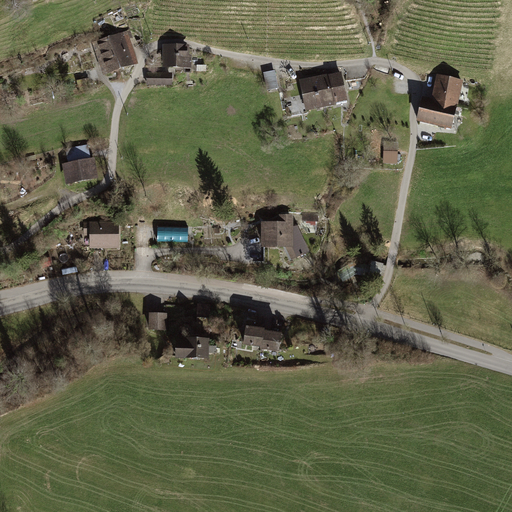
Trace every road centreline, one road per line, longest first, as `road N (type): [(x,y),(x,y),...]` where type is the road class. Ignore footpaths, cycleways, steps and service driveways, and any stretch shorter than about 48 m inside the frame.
road 1 (residential): [(361,321),(390,273),(414,143),(416,105),(405,76),(375,61),(320,68),(160,44),(116,112),(113,164),(101,185),(0,256)]
road 2 (tertiary): [(361,321),(143,284),(61,291),(0,307)]
road 3 (tertiary): [(511,368),(361,321)]
